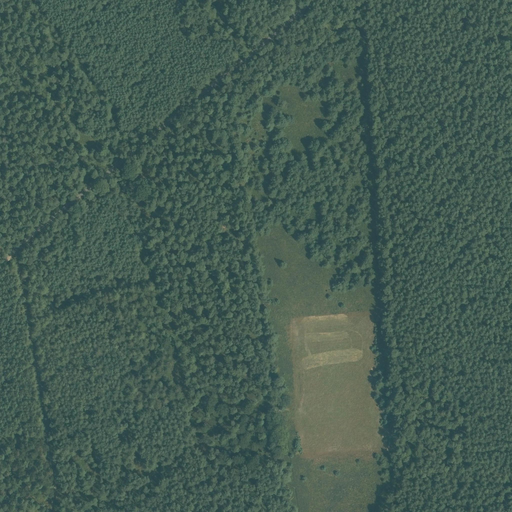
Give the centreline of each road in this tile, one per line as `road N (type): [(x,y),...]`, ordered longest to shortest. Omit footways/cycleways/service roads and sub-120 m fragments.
road 1 (unclassified): [(0,263),(316,0)]
road 2 (track): [(13,252),(55,511)]
